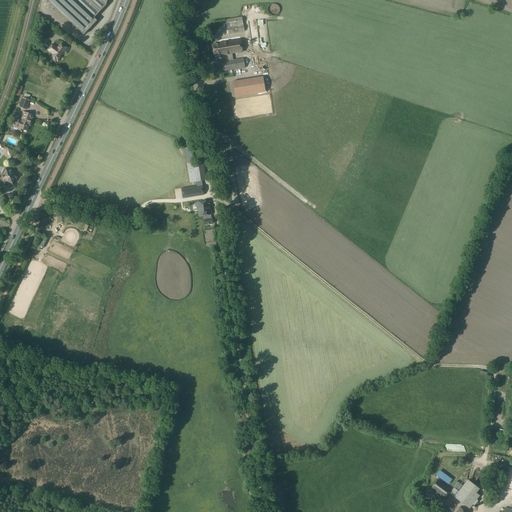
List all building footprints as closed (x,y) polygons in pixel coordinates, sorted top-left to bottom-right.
[(46,0),(47,1),(52,5),(50,7),(68,23),(69,22),(83,34),(84,34),(97,21),(94,18),(106,5),(107,0),(46,0)] [(276,5),(275,4),(273,4),(271,5),(269,6),(268,7),(268,9),(268,11),(268,12),(269,14),(271,15),(273,16),(275,15),(278,13),(279,10),(279,8),(278,6),(276,5)] [(245,31),(242,17),(226,19),(228,34),(245,31)] [(247,31),(255,30),(254,23),(247,24),(247,31)] [(218,44),(213,45),(214,55),(220,54),(220,55),(225,54),(226,61),(222,62),(223,71),(245,68),(243,58),(233,60),(232,53),(242,52),(240,39),(218,43),(218,44)] [(58,48),(53,45),(48,50),(54,54),(51,59),(55,62),(57,60),(58,61),(61,57),(60,56),(64,51),(65,51),(67,48),(62,44),(58,48)] [(263,76),(233,81),(235,96),(266,91),(263,76)] [(22,98),(19,107),(26,110),(29,100),(28,100),(30,95),(24,94),(23,98),(22,98)] [(29,115),(23,113),(21,119),(15,118),(12,127),(23,131),(23,130),(27,131),(29,124),(31,124),(32,118),(28,117),(29,115)] [(196,185),(181,188),(183,198),(204,195),(202,181),(206,180),(203,160),(193,161),(191,147),(184,148),(190,183),(196,182),(196,185)] [(0,184),(2,180),(6,182),(7,181),(13,184),(14,179),(16,180),(18,176),(12,173),(13,173),(10,171),(7,169),(6,171),(5,170),(2,177),(0,175),(0,184)] [(205,225),(213,223),(212,219),(211,219),(210,214),(211,214),(209,201),(196,203),(197,209),(198,209),(199,216),(204,215),(205,220),(204,220),(205,225)] [(445,498),(452,488),(438,479),(431,488),(445,498)] [(467,479),(454,497),(469,509),(479,496),(476,493),(479,489),(467,479)] [(457,489),(460,484),(455,481),(451,486),(457,489)]
